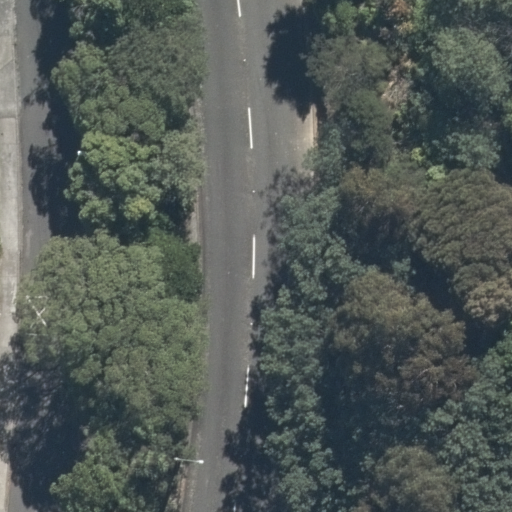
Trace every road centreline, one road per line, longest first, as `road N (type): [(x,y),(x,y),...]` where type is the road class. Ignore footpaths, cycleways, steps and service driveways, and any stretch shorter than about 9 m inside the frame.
road 1 (residential): [(236,0),(252,132),(253,269),(233,511)]
road 2 (residential): [(22,511),(34,405),(43,0)]
